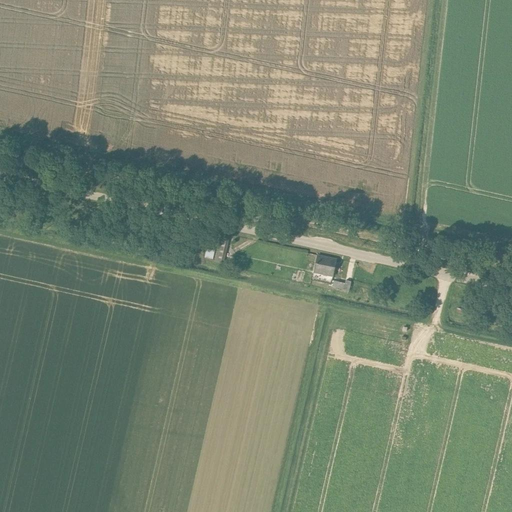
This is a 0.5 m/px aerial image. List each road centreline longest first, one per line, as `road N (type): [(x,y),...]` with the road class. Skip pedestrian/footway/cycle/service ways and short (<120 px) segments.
road 1 (unclassified): [(511,289),(0,176)]
road 2 (track): [(0,137),(511,248)]
road 3 (track): [(222,225),(305,223),(451,257),(490,284)]
road 4 (track): [(319,307),(511,347)]
road 5 (track): [(63,189),(146,235),(153,266)]
